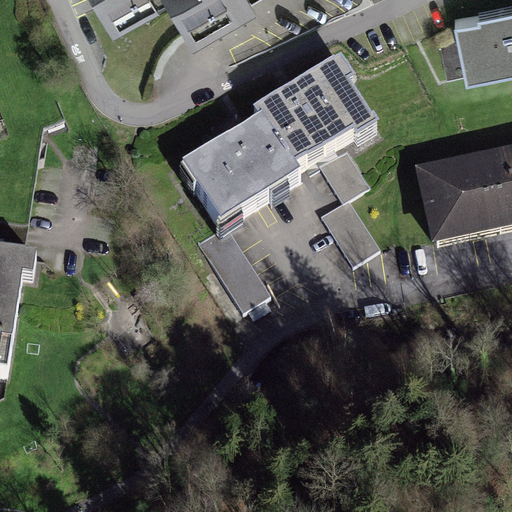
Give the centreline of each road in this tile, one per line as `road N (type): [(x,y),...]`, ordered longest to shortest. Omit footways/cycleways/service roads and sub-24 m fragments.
road 1 (residential): [(511,277),(358,308),(285,332),(136,479),(78,511)]
road 2 (residential): [(411,0),(163,111),(137,115),(100,95),(56,0)]
